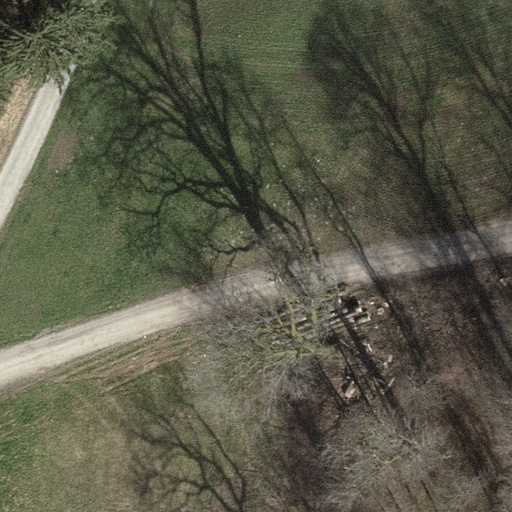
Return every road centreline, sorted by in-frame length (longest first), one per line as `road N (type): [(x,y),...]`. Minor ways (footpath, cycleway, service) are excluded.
road 1 (track): [(511,228),(0,347)]
road 2 (track): [(0,179),(77,0)]
